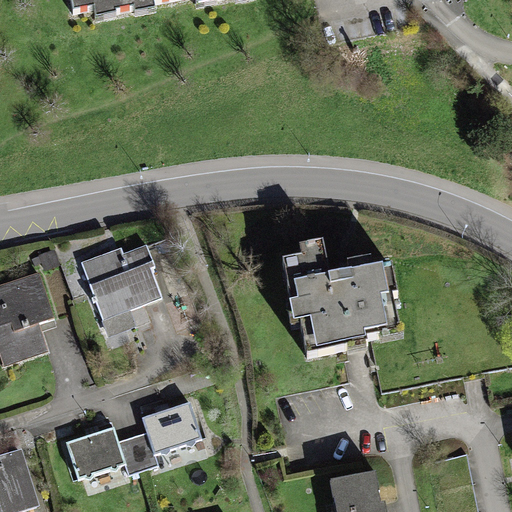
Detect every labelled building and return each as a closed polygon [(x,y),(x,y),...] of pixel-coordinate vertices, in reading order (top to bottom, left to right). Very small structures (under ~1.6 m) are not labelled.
[(63,0),(67,29),(282,0),(63,0)] [(158,251),(86,271),(103,333),(175,313),(158,251)] [(380,271),(294,288),(307,355),(393,339),(380,271)] [(54,274),(0,287),(0,339),(8,372),(75,355),(54,274)] [(204,410),(153,430),(169,471),(220,450),(204,410)] [(124,435),(72,448),(86,493),(143,476),(124,435)] [(56,511),(34,448),(0,459),(0,511),(56,511)] [(386,511),(379,476),(331,485),(335,511),(386,511)]
